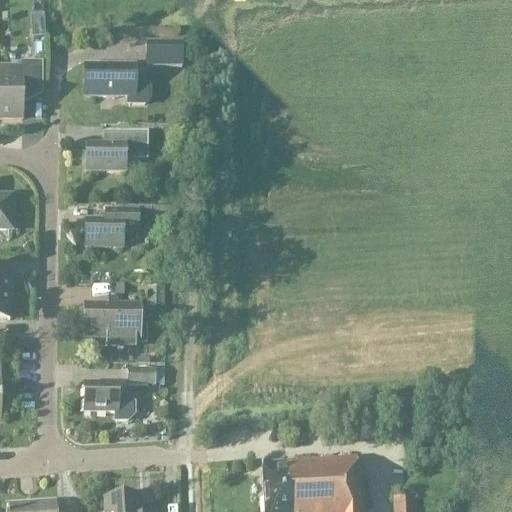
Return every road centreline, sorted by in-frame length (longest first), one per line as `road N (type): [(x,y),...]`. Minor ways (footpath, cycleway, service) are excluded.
road 1 (track): [(187,454),(210,0)]
road 2 (residential): [(45,466),(49,158)]
road 3 (residential): [(45,466),(187,454)]
